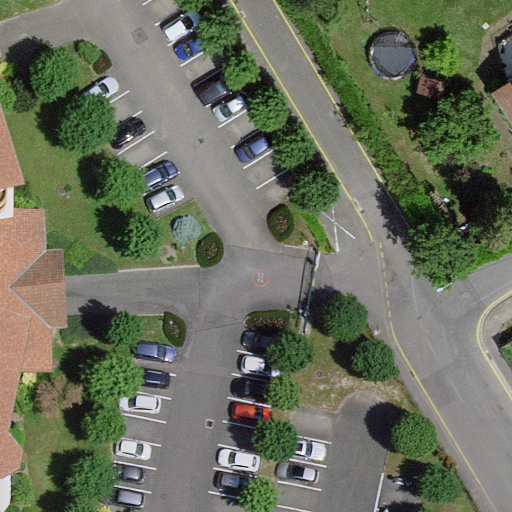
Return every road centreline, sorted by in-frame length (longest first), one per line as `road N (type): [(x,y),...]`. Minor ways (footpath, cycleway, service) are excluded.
road 1 (residential): [(428,325),(403,285),(383,203),(261,0)]
road 2 (residential): [(511,467),(428,325)]
